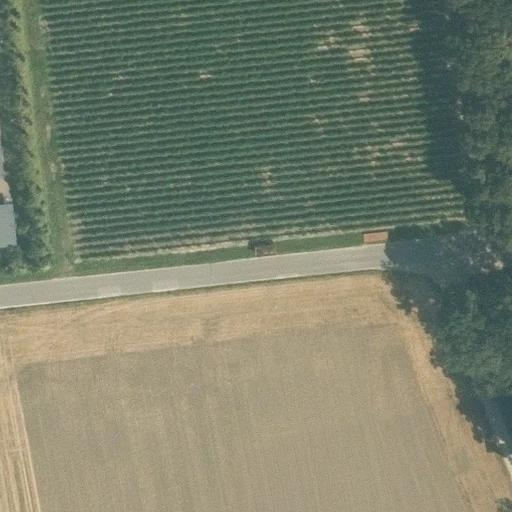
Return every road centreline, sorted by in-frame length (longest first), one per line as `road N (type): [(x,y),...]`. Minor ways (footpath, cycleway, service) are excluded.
road 1 (tertiary): [(0,298),(511,237)]
road 2 (track): [(457,0),(487,241)]
road 3 (track): [(441,249),(511,463)]
